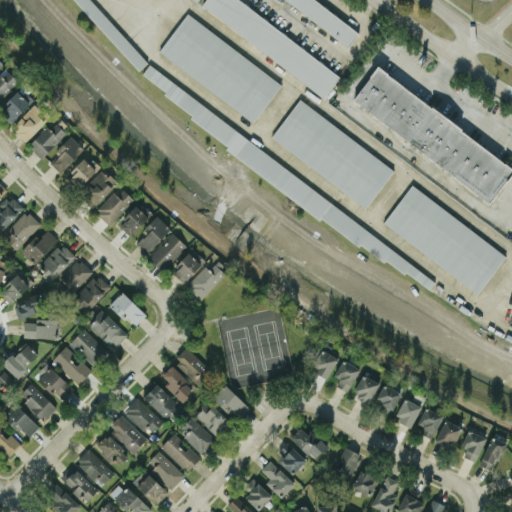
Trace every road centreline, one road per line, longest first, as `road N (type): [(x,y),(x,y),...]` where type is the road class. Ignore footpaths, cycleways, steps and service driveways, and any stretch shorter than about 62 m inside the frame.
road 1 (residential): [(145,357),(171,320),(168,301),(0,138)]
road 2 (residential): [(369,430),(296,399),(183,511)]
road 3 (residential): [(9,494),(145,357)]
road 4 (secondary): [(374,0),(511,90)]
